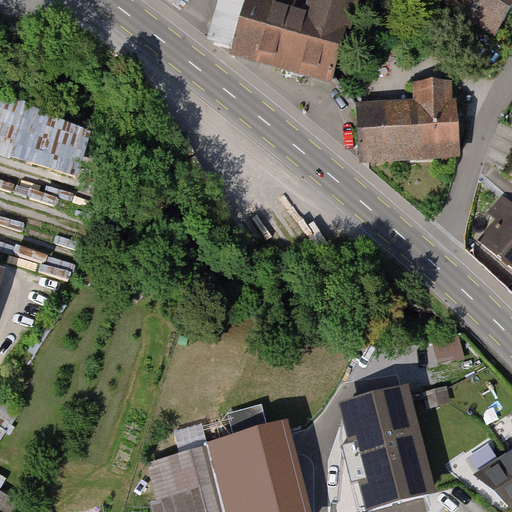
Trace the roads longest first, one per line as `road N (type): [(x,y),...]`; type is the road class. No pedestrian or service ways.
road 1 (primary): [(432,261),(107,0)]
road 2 (residential): [(432,261),(447,243),(511,75)]
